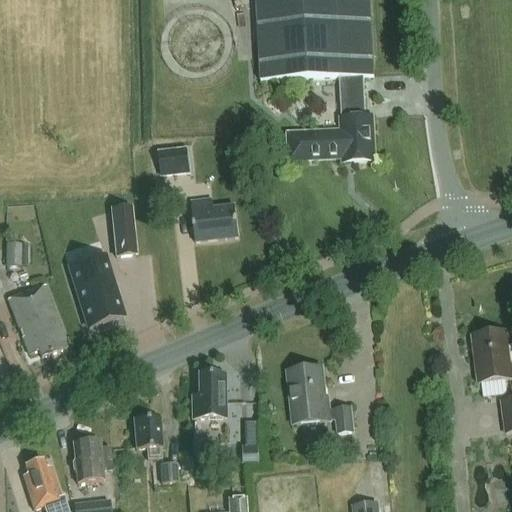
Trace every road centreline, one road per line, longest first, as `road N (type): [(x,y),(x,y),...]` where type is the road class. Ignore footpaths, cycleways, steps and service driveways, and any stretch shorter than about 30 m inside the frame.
road 1 (secondary): [(0,427),(457,243)]
road 2 (unclassified): [(457,243),(436,115),(430,0)]
